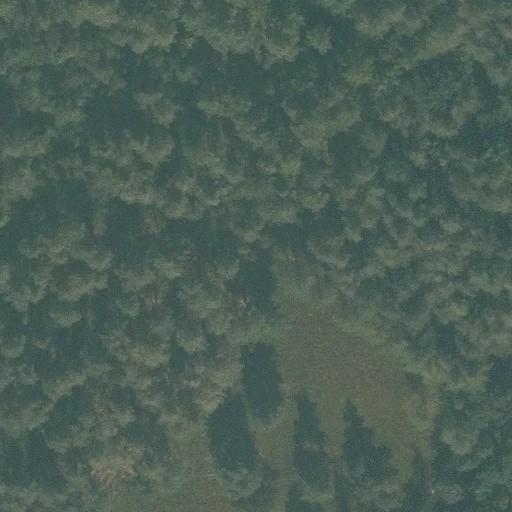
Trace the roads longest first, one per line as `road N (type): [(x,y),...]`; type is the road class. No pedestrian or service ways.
road 1 (track): [(511,120),(305,0)]
road 2 (track): [(511,360),(428,511)]
